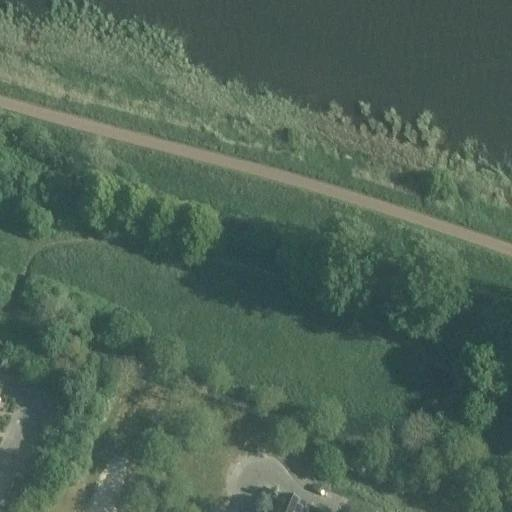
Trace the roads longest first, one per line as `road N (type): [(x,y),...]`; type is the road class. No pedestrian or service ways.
road 1 (residential): [(339,511),(262,471),(240,511)]
road 2 (residential): [(0,482),(35,395),(0,380)]
